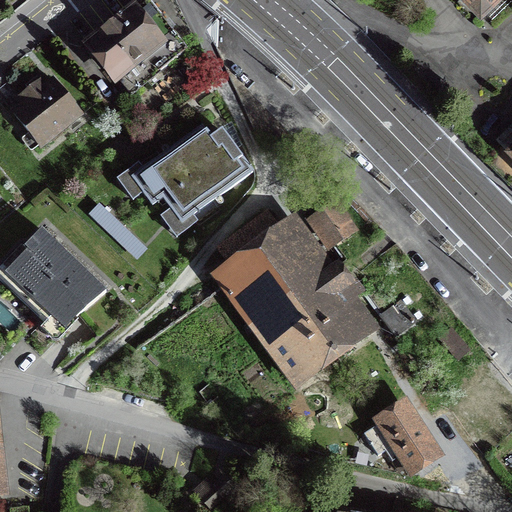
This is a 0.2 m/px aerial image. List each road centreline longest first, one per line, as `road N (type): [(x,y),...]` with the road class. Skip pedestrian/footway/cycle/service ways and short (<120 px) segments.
road 1 (residential): [(0,377),(292,463),(507,511)]
road 2 (primary): [(323,55),(372,122),(511,267)]
road 3 (primary): [(511,216),(402,98),(323,55)]
